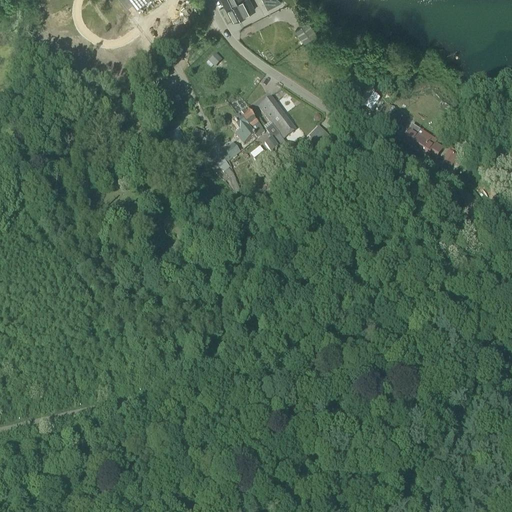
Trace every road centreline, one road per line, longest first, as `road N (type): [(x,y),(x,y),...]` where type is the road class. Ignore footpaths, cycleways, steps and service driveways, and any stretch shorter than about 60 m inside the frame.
road 1 (unclassified): [(475,219),(456,188),(259,65),(223,31),(209,0)]
road 2 (unclassified): [(276,315),(312,290),(475,219)]
